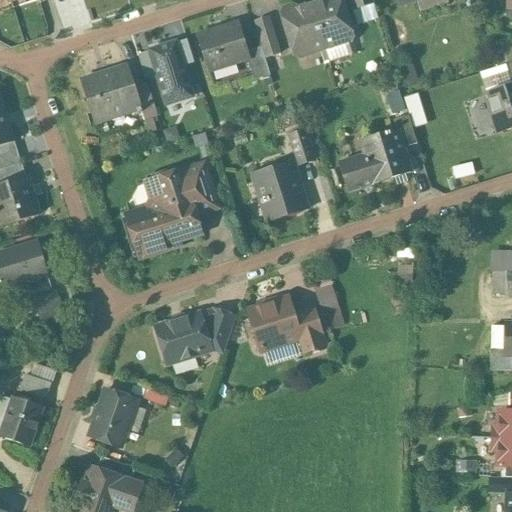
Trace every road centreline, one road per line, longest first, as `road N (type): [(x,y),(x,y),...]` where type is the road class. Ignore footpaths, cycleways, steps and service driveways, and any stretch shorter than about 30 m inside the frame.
road 1 (residential): [(110,311),(511,190)]
road 2 (residential): [(110,311),(35,54)]
road 3 (residential): [(39,511),(110,311)]
road 4 (residential): [(211,0),(35,54)]
